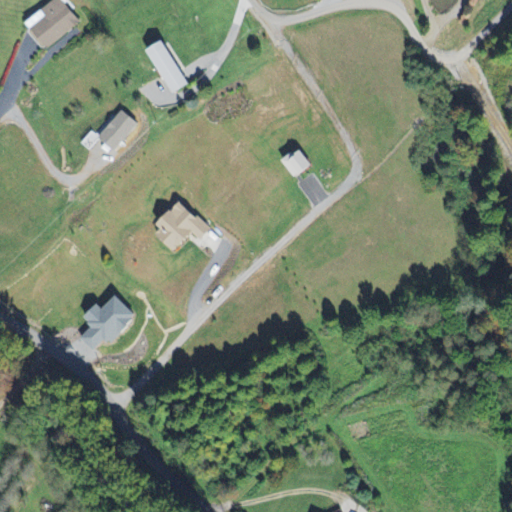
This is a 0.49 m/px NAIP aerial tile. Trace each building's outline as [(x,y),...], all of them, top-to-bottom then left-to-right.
[(84,23),(65,0),(60,0),(30,25),(50,50),(84,23)] [(172,96),(189,89),(170,44),(153,51),(172,96)] [(142,126),(127,112),(103,140),(117,153),(142,126)] [(303,153),(287,160),(296,180),(312,173),(303,153)] [(197,235),(204,242),(212,235),(203,225),(205,222),(186,202),(158,228),(179,251),(197,235)] [(84,339),(96,352),(109,339),(113,344),(141,317),(121,296),(107,310),(102,305),(88,318),(96,327),(84,339)]
